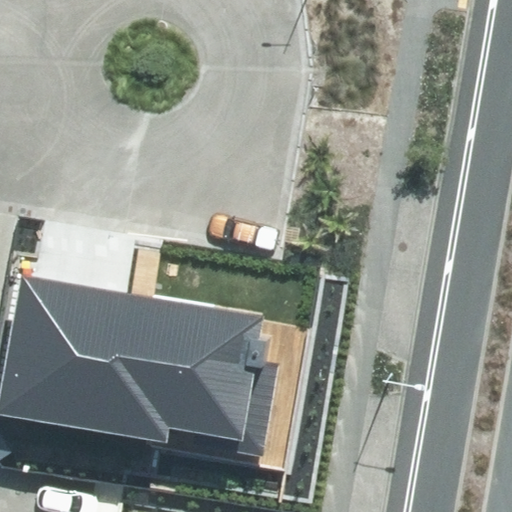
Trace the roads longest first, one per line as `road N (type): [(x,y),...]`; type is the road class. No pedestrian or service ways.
road 1 (tertiary): [(430,511),(511,26)]
road 2 (residential): [(213,0),(229,28),(231,81),(212,124),(160,163),(116,169),(71,157),(41,135),(24,111),(11,50)]
